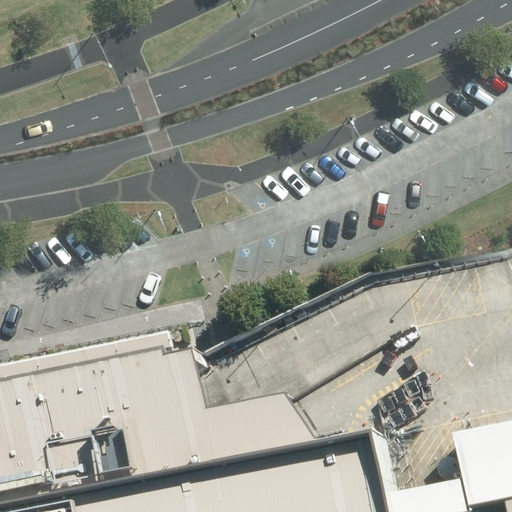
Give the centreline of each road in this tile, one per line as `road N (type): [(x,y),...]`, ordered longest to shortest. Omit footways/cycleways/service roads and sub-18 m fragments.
road 1 (tertiary): [(501,0),(353,73),(231,118),(0,175)]
road 2 (tertiary): [(0,139),(203,78),(381,0)]
